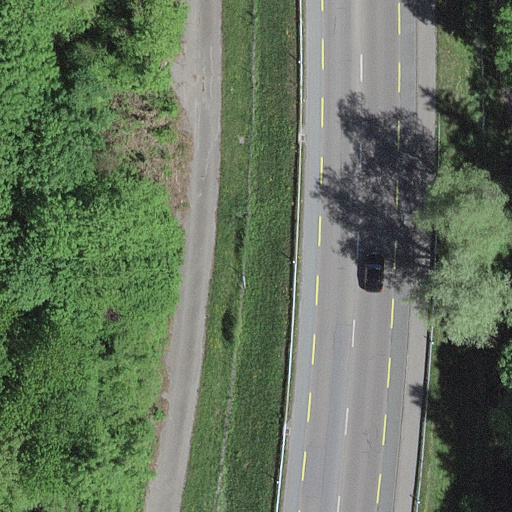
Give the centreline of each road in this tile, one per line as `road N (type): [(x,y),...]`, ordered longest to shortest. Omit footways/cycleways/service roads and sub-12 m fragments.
road 1 (track): [(161,511),(202,157),(197,0)]
road 2 (primary): [(358,0),(357,262),(340,511)]
road 3 (track): [(511,375),(504,511)]
road 4 (track): [(502,0),(511,128)]
